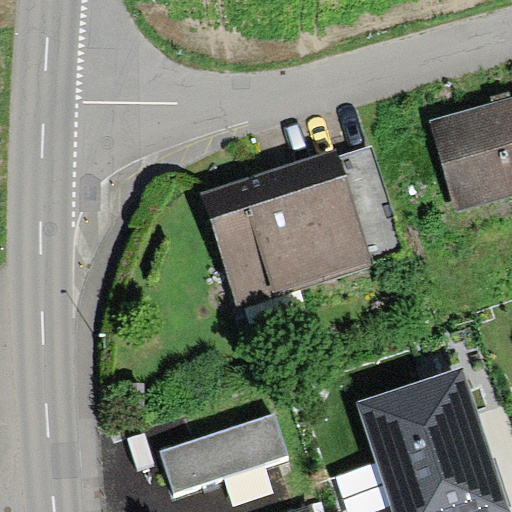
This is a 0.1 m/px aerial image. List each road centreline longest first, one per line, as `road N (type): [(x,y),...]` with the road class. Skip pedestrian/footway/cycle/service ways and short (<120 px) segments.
road 1 (residential): [(35,101),(260,99),(511,31)]
road 2 (tertiary): [(35,101),(56,511)]
